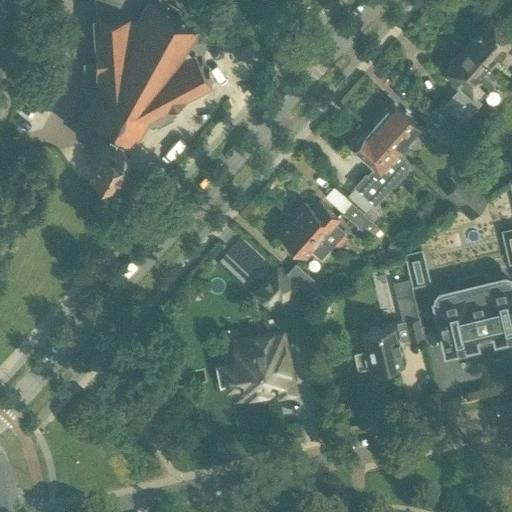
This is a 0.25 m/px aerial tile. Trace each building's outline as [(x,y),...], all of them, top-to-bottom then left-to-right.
[(99,0),(98,16),(92,16),(95,62),(92,62),(93,64),(84,65),(85,69),(83,69),(84,85),(86,85),(86,91),(93,95),(78,123),(76,123),(78,136),(80,136),(87,140),(86,141),(89,143),(88,145),(105,155),(106,152),(109,154),(110,153),(118,157),(118,158),(130,152),(129,150),(145,123),(152,126),(156,124),(157,126),(171,118),(171,116),(175,114),(171,107),(173,105),(172,103),(212,81),(197,52),(201,50),(203,51),(206,44),(204,43),(209,34),(198,28),(198,27),(181,18),(184,14),(166,4),(163,8),(157,4),(159,0),(158,0),(99,0)] [(511,29),(493,13),(482,26),(480,25),(475,24),(471,29),(472,33),(474,35),(468,42),(486,58),(490,62),(504,46),(511,52),(511,29)] [(453,85),(457,85),(458,88),(443,104),(463,122),(481,101),(474,94),(484,83),(485,84),(495,73),(482,62),(486,58),(468,42),(444,69),(451,75),(449,78),(450,82),(453,85)] [(373,122),(370,126),(373,128),(398,151),(401,155),(412,143),(410,141),(423,126),(393,99),(392,100),(391,99),(381,110),(383,111),(380,114),(377,115),(373,119),(373,122)] [(450,127),(426,105),(419,112),(426,118),(426,127),(440,139),(450,127)] [(411,164),(401,155),(398,151),(373,128),(370,126),(364,133),(361,133),(356,139),(356,142),(351,148),(373,167),(367,174),(365,172),(353,186),(374,204),(393,184),(394,185),(407,170),(406,169),(411,164)] [(444,195),(471,218),(489,197),(462,174),(444,195)] [(338,216),(320,200),(312,208),(307,203),(295,216),(319,237),(331,248),(346,232),(333,221),(338,216)] [(368,234),(377,224),(370,218),(351,201),(342,211),(361,228),(368,234)] [(331,248),(319,237),(295,216),(279,234),(302,255),(309,248),(321,259),(331,248)] [(511,226),(502,229),(506,244),(510,260),(511,259),(511,226)] [(405,252),(407,261),(413,283),(428,279),(420,248),(405,252)] [(303,287),(319,283),(296,263),(286,273),(303,287)] [(282,298),(294,285),(278,270),(257,292),(270,304),(278,295),(282,298)] [(452,348),(463,346),(469,344),(469,343),(475,342),(474,334),(478,333),(479,336),(490,334),(489,330),(494,329),(496,337),(502,336),(511,334),(511,280),(511,281),(510,279),(508,277),(506,276),(504,276),(503,276),(486,280),(484,274),(485,274),(484,270),(456,277),(457,280),(458,287),(441,291),(439,292),(437,294),(436,296),(436,299),(434,299),(446,349),(452,347),(452,348)] [(364,349),(354,351),(358,366),(367,364),(368,368),(375,367),(378,369),(384,368),(386,364),(405,360),(401,341),(423,336),(410,279),(394,283),(402,318),(403,321),(397,322),(396,321),(360,330),(364,349)] [(294,391),(281,330),(234,340),(238,359),(215,364),(219,386),(234,383),(237,397),(279,389),(280,394),(294,391)]
